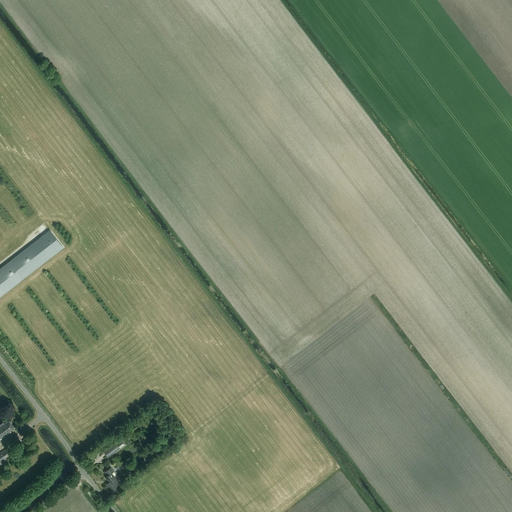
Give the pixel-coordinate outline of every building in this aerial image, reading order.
[(50,231),(0,269),(0,296),(63,248),(50,231)] [(15,428),(10,422),(9,420),(5,424),(3,422),(0,424),(0,443),(12,434),(10,431),(15,428)] [(124,445),(121,441),(117,445),(115,443),(103,452),(108,458),(124,445)] [(15,453),(10,447),(0,453),(0,467),(8,462),(7,459),(15,453)] [(116,487),(120,484),(112,473),(114,472),(111,468),(105,472),(108,476),(105,478),(109,483),(106,485),(113,493),(118,489),(116,487)]
